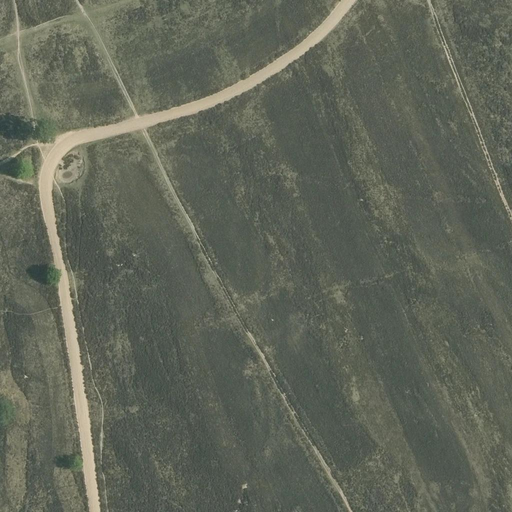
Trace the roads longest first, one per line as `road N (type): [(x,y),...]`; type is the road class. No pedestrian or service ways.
road 1 (track): [(78,0),(227,295),(349,511)]
road 2 (track): [(49,154),(95,511)]
road 3 (track): [(351,0),(298,51),(241,87),(49,154)]
